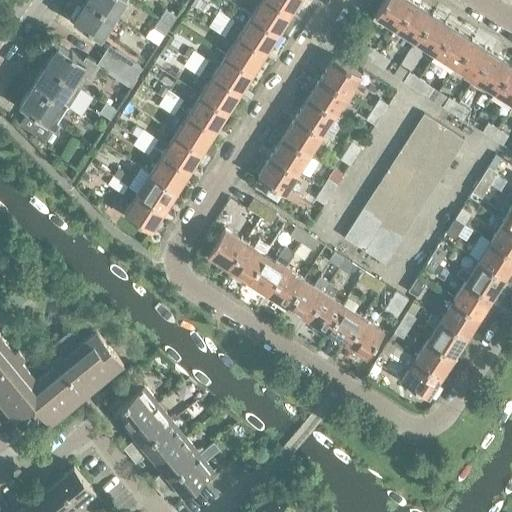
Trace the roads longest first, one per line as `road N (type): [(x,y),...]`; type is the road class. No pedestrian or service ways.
road 1 (residential): [(337,0),(175,251),(176,277),(424,425),(442,417),(511,305)]
road 2 (residential): [(161,511),(102,438),(85,434),(47,465),(10,464)]
